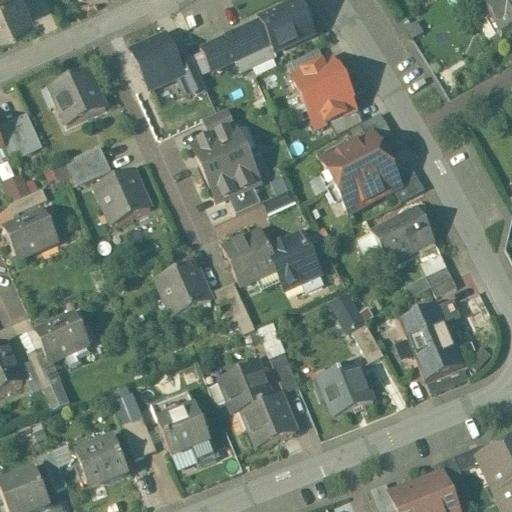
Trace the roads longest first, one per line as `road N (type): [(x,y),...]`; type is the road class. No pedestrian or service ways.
road 1 (residential): [(327,0),(414,131),(511,312)]
road 2 (residential): [(340,458),(511,384)]
road 3 (residential): [(163,0),(0,74)]
road 4 (residential): [(206,511),(340,458)]
